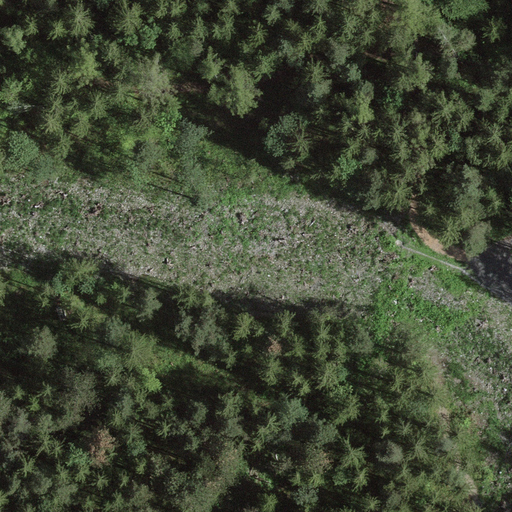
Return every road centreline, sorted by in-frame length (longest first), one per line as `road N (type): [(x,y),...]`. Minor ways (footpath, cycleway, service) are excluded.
road 1 (track): [(511,249),(401,327),(221,511)]
road 2 (track): [(403,0),(410,30),(427,47),(511,66)]
